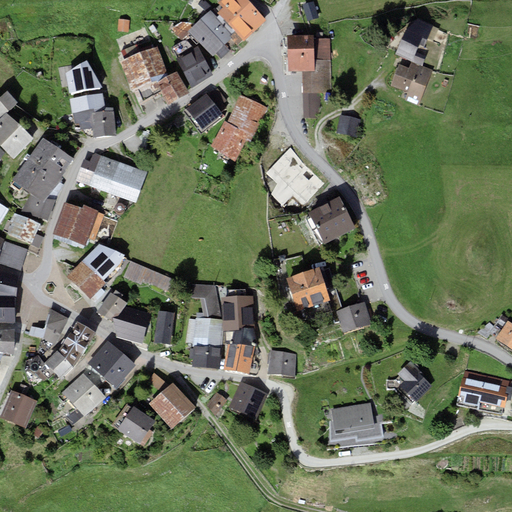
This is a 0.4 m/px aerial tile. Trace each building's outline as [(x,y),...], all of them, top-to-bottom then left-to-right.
[(201,0),(198,4),(204,10),(208,6),(201,0)] [(226,5),(217,13),(243,39),(243,40),(264,20),(245,0),(222,0),(221,1),(226,5)] [(314,5),(303,8),(308,24),(318,21),(314,5)] [(198,24),(189,32),(213,56),(215,53),(221,59),(230,50),(225,45),(231,38),(238,44),(243,39),(217,13),(213,8),(198,24)] [(130,20),(119,20),(118,32),(129,32),(130,20)] [(181,40),(189,32),(198,24),(181,21),(171,28),(181,40)] [(434,27),(418,21),(406,33),(397,58),(412,64),(419,66),(423,68),(427,58),(417,54),(420,46),(425,49),(434,27)] [(177,57),(192,49),(184,39),(171,47),(177,57)] [(314,40),(287,41),(288,76),(302,75),(315,75),(315,62),(314,41),(314,40)] [(331,41),(314,41),(315,62),(331,61),(331,41)] [(140,51),(120,61),(131,90),(154,81),(155,82),(168,75),(155,44),(139,48),(140,51)] [(177,57),(176,58),(192,87),(214,75),(198,46),(192,49),(177,57)] [(87,59),(66,73),(70,93),(103,88),(87,59)] [(315,75),(302,75),(304,119),(316,119),(321,106),(320,95),(333,94),(331,61),(315,62),(315,75)] [(409,71),(399,67),(391,89),(408,95),(419,66),(412,64),(409,71)] [(419,66),(408,95),(405,102),(419,107),(433,71),(423,68),(419,66)] [(168,75),(155,82),(162,94),(168,105),(190,93),(176,71),(168,75)] [(154,81),(131,90),(139,106),(162,94),(155,82),(154,81)] [(183,111),(182,112),(200,135),(225,116),(222,113),(227,109),(224,104),(228,102),(218,89),(209,96),(207,94),(190,106),(189,105),(182,110),(183,111)] [(7,90),(0,96),(0,116),(17,101),(7,90)] [(90,110),(103,108),(101,94),(69,99),(73,125),(79,124),(80,130),(93,128),(90,110)] [(227,122),(253,135),(254,135),(267,109),(241,95),(227,122)] [(90,110),(93,128),(94,137),(116,134),(112,107),(103,108),(90,110)] [(7,112),(0,118),(0,144),(14,158),(33,137),(7,112)] [(360,122),(338,117),(334,134),(356,139),(360,122)] [(253,135),(227,122),(224,120),(210,147),(236,160),(246,141),(249,142),(253,135)] [(73,157),(42,136),(30,155),(28,153),(24,158),(27,160),(12,180),(14,181),(11,184),(22,191),(24,188),(31,193),(43,202),(47,199),(56,200),(63,185),(61,182),(63,178),(60,175),(73,157)] [(323,182),(290,149),(269,169),(303,203),(323,182)] [(91,161),(83,158),(75,181),(136,203),(147,172),(96,154),(93,156),(91,161)] [(48,221),(56,200),(47,199),(43,202),(31,193),(22,212),(48,221)] [(339,197),(307,213),(323,244),(354,228),(339,197)] [(0,226),(12,208),(0,201),(0,226)] [(83,208),(65,202),(53,234),(86,247),(89,240),(95,242),(105,215),(98,212),(99,210),(84,205),(83,208)] [(124,206),(123,205),(122,204),(120,203),(118,204),(117,205),(116,206),(115,207),(115,209),(115,211),(116,212),(117,213),(119,214),(121,214),(122,213),(124,212),(125,211),(125,209),(125,207),(124,206)] [(40,224),(14,212),(10,221),(8,220),(3,231),(8,233),(7,234),(39,248),(43,238),(35,234),(37,229),(39,230),(41,226),(39,225),(40,224)] [(28,249),(3,241),(0,252),(0,262),(21,270),(28,249)] [(100,244),(67,277),(90,298),(91,297),(95,302),(105,292),(102,288),(106,284),(110,287),(123,270),(129,260),(123,258),(125,254),(100,244)] [(163,274),(131,260),(123,277),(141,285),(143,281),(157,287),(163,274)] [(323,266),(286,278),(297,311),(327,301),(334,323),(339,321),(336,311),(343,309),(329,267),(324,269),(323,266)] [(18,276),(0,271),(0,294),(14,296),(15,296),(18,276)] [(176,280),(163,274),(157,287),(170,293),(176,280)] [(215,285),(192,284),(191,297),(200,298),(202,312),(196,312),(196,318),(220,321),(215,285)] [(111,292),(98,312),(114,322),(116,318),(125,306),(127,303),(120,299),(123,294),(116,289),(113,293),(111,292)] [(14,296),(0,295),(0,322),(15,323),(14,296)] [(251,295),(221,296),(223,331),(244,330),(245,328),(252,328),(251,295)] [(343,309),(336,311),(339,321),(343,333),(372,323),(365,301),(343,309)] [(152,314),(125,306),(116,318),(122,320),(117,335),(116,337),(144,345),(152,314)] [(69,318),(50,308),(44,329),(42,338),(54,345),(69,318)] [(175,313),(159,311),(155,342),(171,344),(175,313)] [(497,342),(508,325),(510,321),(502,316),(495,327),(489,337),(497,342)] [(116,318),(114,322),(117,335),(122,320),(116,318)] [(196,320),(189,319),(185,343),(193,344),(193,346),(196,346),(222,348),(222,321),(220,321),(196,318),(196,320)] [(96,333),(77,321),(57,351),(74,367),(96,333)] [(489,337),(495,327),(489,323),(477,334),(487,340),(489,337)] [(511,327),(508,325),(497,342),(495,344),(511,354),(511,327)] [(42,338),(44,329),(31,326),(29,336),(42,338)] [(241,344),(229,343),(224,369),(255,375),(258,364),(257,362),(252,361),(255,347),(257,347),(255,334),(253,328),(252,328),(245,328),(244,330),(241,344)] [(15,330),(0,330),(0,351),(2,352),(13,354),(15,330)] [(54,345),(42,338),(37,352),(43,355),(54,345)] [(108,341),(88,364),(90,366),(106,379),(115,388),(135,365),(108,341)] [(222,348),(196,346),(193,367),(220,369),(222,348)] [(298,353),(271,350),(268,373),(295,376),(298,353)] [(74,367),(57,351),(46,363),(44,366),(39,370),(47,378),(49,380),(57,374),(61,378),(74,367)] [(24,370),(29,381),(36,374),(39,370),(44,366),(37,356),(27,360),(24,370)] [(409,363),(392,379),(399,386),(397,388),(403,394),(402,395),(412,405),(431,386),(409,363)] [(106,379),(90,366),(84,373),(97,387),(106,379)] [(39,370),(36,374),(43,381),(47,378),(39,370)] [(508,380),(465,370),(457,404),(500,414),(504,399),(511,400),(511,393),(511,386),(507,386),(508,380)] [(84,373),(61,393),(77,409),(66,417),(72,426),(106,397),(97,387),(84,373)] [(167,384),(154,373),(148,380),(161,391),(167,384)] [(173,381),(149,403),(172,428),(195,406),(173,381)] [(268,395),(240,382),(229,407),(256,420),(268,395)] [(18,392),(11,390),(0,417),(26,428),(37,401),(26,396),(29,388),(21,384),(18,392)] [(217,393),(206,405),(215,416),(227,399),(217,393)] [(371,403),(330,409),(332,421),(329,422),(331,442),(336,441),(337,449),(385,443),(380,414),(373,415),(371,403)] [(119,428),(118,429),(144,447),(154,432),(149,429),(156,420),(134,405),(133,408),(127,404),(113,424),(119,428)] [(39,425),(32,433),(38,438),(45,431),(39,425)] [(69,425),(58,431),(61,437),(72,431),(69,425)]
